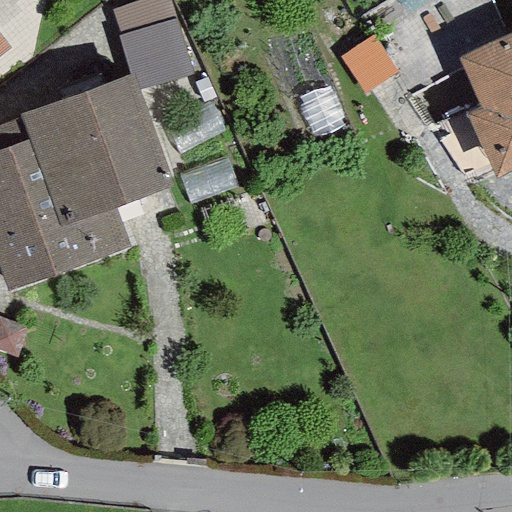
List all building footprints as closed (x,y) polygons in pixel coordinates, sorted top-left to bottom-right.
[(119,34),(176,17),(170,0),(132,0),(111,7),(119,34)] [(176,17),(119,34),(139,88),(192,73),(176,17)] [(372,30),(338,54),(360,87),(395,63),(372,30)] [(511,36),(469,57),(493,106),(478,113),(499,159),(511,152),(511,36)] [(312,40),(280,53),(306,122),(338,110),(312,40)] [(0,245),(10,275),(114,238),(100,197),(160,176),(125,78),(28,112),(38,140),(0,153),(0,245)]
